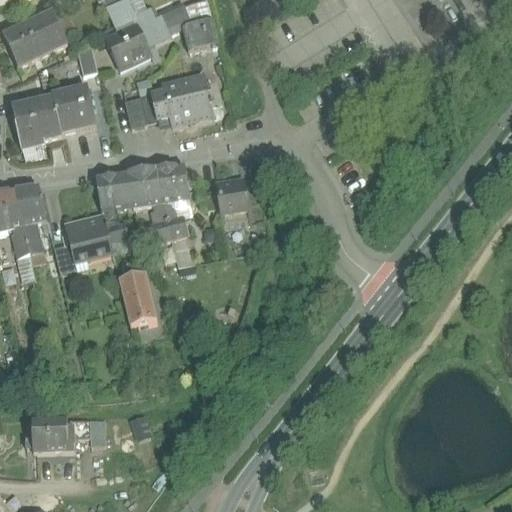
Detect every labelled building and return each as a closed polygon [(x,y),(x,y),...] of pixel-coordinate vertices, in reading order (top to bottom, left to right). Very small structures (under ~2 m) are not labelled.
[(0,0),(0,10),(21,0),(22,0),(25,4),(32,0),(0,0)] [(102,0),(107,10),(128,0),(102,0)] [(171,19),(177,31),(183,28),(184,33),(214,26),(207,4),(193,9),(172,18),(171,17),(155,25),(155,26),(171,19)] [(134,24),(126,5),(106,14),(119,42),(117,43),(107,47),(120,76),(151,62),(149,57),(155,54),(153,49),(171,41),(168,35),(177,31),(171,19),(155,26),(155,25),(151,17),(134,24)] [(24,35),(4,44),(18,74),(68,51),(54,21),(24,35)] [(19,24),(0,32),(0,35),(4,44),(24,35),(19,24)] [(214,26),(184,33),(189,54),(219,47),(214,26)] [(113,33),(103,38),(107,47),(117,43),(113,33)] [(92,54),(78,60),(83,82),(98,79),(92,54)] [(203,83),(163,92),(164,98),(153,101),(159,127),(170,125),(172,133),(214,123),(203,83)] [(70,102),(53,106),(53,107),(61,141),(62,141),(80,137),(80,136),(97,133),(88,96),(69,101),(70,102)] [(153,101),(141,104),(147,130),(159,127),(153,101)] [(141,104),(125,107),(132,134),(147,130),(141,104)] [(53,107),(30,112),(30,113),(13,117),(22,156),(44,151),(43,148),(62,143),(62,141),(61,141),(53,107)] [(185,171),(156,176),(161,209),(167,227),(178,225),(174,213),(171,214),(169,208),(190,205),(185,171)] [(156,176),(128,180),(133,213),(154,210),(156,216),(152,217),(155,230),(167,227),(161,209),(156,176)] [(128,180),(96,185),(102,218),(103,218),(104,222),(107,233),(119,231),(115,216),(133,213),(128,180)] [(245,187),(216,191),(220,213),(221,223),(250,219),(245,187)] [(216,191),(204,193),(208,215),(220,213),(216,191)] [(39,193),(15,197),(30,260),(43,257),(36,229),(48,226),(39,193)] [(15,197),(0,199),(0,237),(16,234),(17,240),(13,241),(18,263),(30,260),(15,197)] [(104,222),(65,231),(70,250),(74,268),(75,268),(113,258),(111,247),(107,233),(104,222)] [(178,225),(167,227),(172,245),(181,242),(189,240),(184,223),(178,225)] [(155,230),(149,232),(153,249),(171,245),(172,245),(167,227),(155,230)] [(119,231),(107,233),(111,247),(129,243),(130,243),(127,229),(119,231)] [(172,245),(171,245),(178,271),(189,270),(181,242),(172,245)] [(129,243),(111,247),(113,258),(114,261),(132,256),(129,243)] [(70,250),(54,254),(60,279),(77,275),(75,268),(74,268),(70,250)] [(146,281),(120,287),(131,332),(151,327),(152,332),(158,330),(146,281)] [(92,423),(68,424),(68,434),(75,434),(75,440),(90,440),(92,440),(92,423)] [(106,448),(105,423),(92,423),(92,440),(90,440),(91,449),(106,448)] [(68,424),(33,425),(33,456),(76,455),(75,440),(75,434),(68,434),(68,424)]
